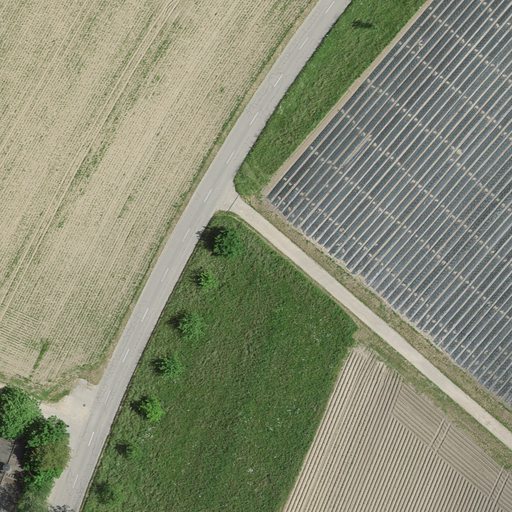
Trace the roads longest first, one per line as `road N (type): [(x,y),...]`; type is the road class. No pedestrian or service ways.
road 1 (tertiary): [(335,0),(251,122),(164,275),(68,511)]
road 2 (track): [(212,185),(511,442)]
